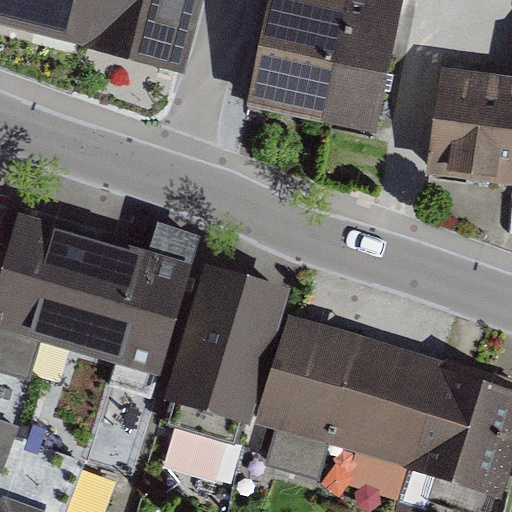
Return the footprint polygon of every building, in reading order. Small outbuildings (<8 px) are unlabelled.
[(0,0),(0,28),(76,47),(72,62),(169,86),(190,0),(0,0)] [(314,0),(272,0),(248,118),(377,144),(406,0),(349,0),(348,7),(314,0)] [(511,45),(509,45),(507,81),(435,75),(426,182),(511,189),(511,45)] [(179,269),(18,220),(0,279),(0,325),(148,371),(179,269)] [(291,278),(208,256),(171,393),(244,412),(241,424),(408,470),(405,483),(493,507),(511,436),(511,392),(277,330),(291,278)] [(0,433),(0,485),(4,487),(20,440),(0,433)] [(228,476),(230,438),(176,434),(173,473),(228,476)]
